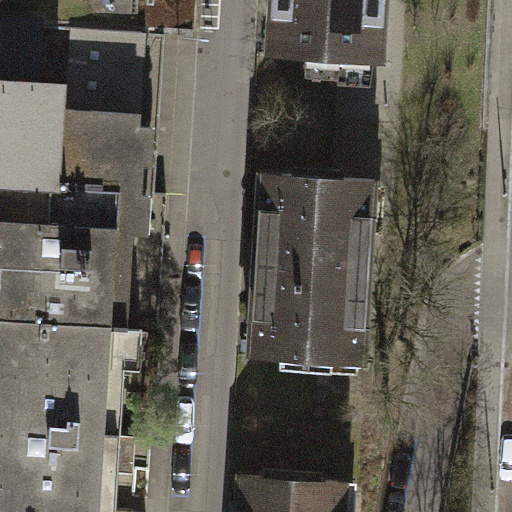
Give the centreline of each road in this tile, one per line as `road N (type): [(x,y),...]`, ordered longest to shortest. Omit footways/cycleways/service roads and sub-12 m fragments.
road 1 (residential): [(230,0),(207,511)]
road 2 (residential): [(428,511),(465,294),(486,282),(511,285)]
